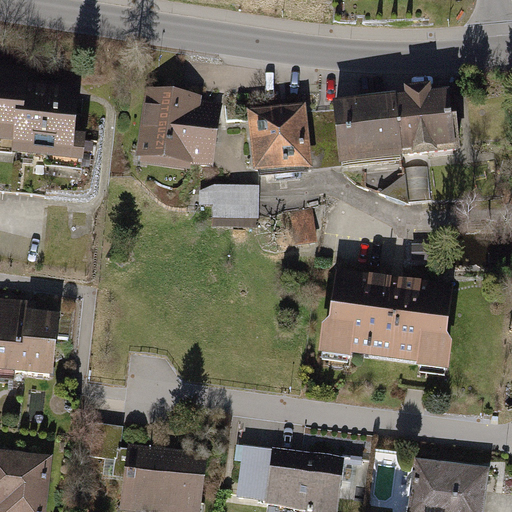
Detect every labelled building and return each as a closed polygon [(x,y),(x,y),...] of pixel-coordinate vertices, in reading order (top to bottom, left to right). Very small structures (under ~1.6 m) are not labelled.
[(0,81),(0,151),(15,153),(14,163),(86,170),(88,141),(75,140),(79,100),(24,95),(25,84),(0,81)] [(407,102),(395,103),(400,156),(427,154),(458,150),(452,97),(429,99),(429,92),(406,93),(407,102)] [(230,108),(149,98),(141,170),(221,180),(230,108)] [(395,103),(336,109),(341,162),(357,161),(388,158),(389,164),(400,163),(399,157),(400,156),(395,103)] [(313,115),(253,122),(260,184),(320,177),(313,115)] [(388,158),(357,161),(357,167),(365,167),(367,189),(406,205),(431,203),(427,154),(400,156),(399,157),(400,163),(389,164),(388,158)] [(260,232),(261,195),(218,194),(203,200),(202,214),(218,214),(218,231),(260,232)] [(312,213),(292,217),(299,253),(320,249),(312,213)] [(440,245),(408,246),(408,268),(441,267),(440,245)] [(447,288),(343,274),(334,328),(328,333),(325,354),(349,357),(350,351),(420,360),(420,364),(444,367),(446,351),(440,343),(447,288)] [(0,374),(13,376),(14,373),(50,377),(57,319),(53,319),(54,308),(0,301),(0,374)] [(119,449),(121,431),(96,427),(96,429),(86,428),(83,451),(93,453),(92,458),(105,459),(117,461),(119,449)] [(164,454),(132,450),(132,451),(119,449),(117,461),(105,459),(103,478),(128,481),(125,505),(180,511),(197,511),(204,464),(163,459),(164,454)] [(343,511),(349,464),(238,452),(237,468),(245,469),(240,508),(273,511),(343,511)] [(52,511),(58,464),(0,457),(0,511),(52,511)] [(490,511),(495,473),(419,465),(414,511),(490,511)]
